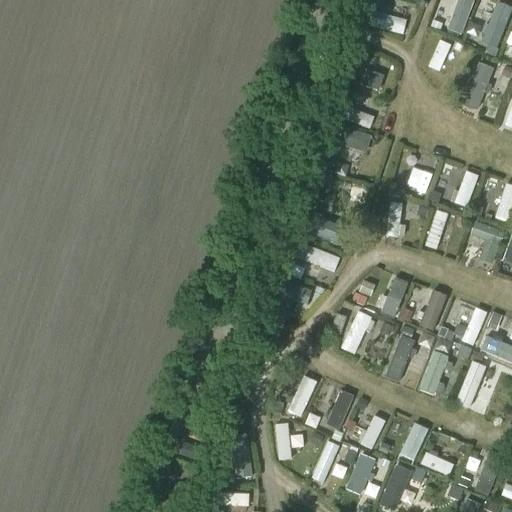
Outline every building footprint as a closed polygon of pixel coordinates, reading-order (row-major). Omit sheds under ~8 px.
[(398,18),(403,0),(388,0),(385,14),(398,18)] [(465,0),(457,0),(446,31),(457,35),(460,36),(473,3),(465,0)] [(484,35),(481,43),(488,46),(495,49),(511,9),(497,3),(487,26),(484,35)] [(363,11),(359,25),(402,35),(405,21),(363,11)] [(433,21),(430,28),(439,31),(442,25),(433,21)] [(446,31),(444,36),(456,40),(457,35),(446,31)] [(439,42),(428,68),(439,73),(450,47),(439,42)] [(456,44),(454,49),(460,53),(462,48),(456,44)] [(348,46),(346,55),(354,57),(357,49),(348,46)] [(488,46),(485,54),(495,58),(498,50),(495,49),(488,46)] [(341,64),(336,79),(378,93),(383,77),(341,64)] [(478,64),(461,106),(476,112),(483,95),(485,87),(486,85),(492,69),(478,64)] [(511,70),(504,67),(501,76),(509,79),(511,71),(511,70)] [(339,106),(335,117),(369,129),(373,118),(349,109),(342,107),(339,106)] [(325,124),(320,141),(329,143),(338,146),(365,154),(370,137),(325,124)] [(310,143),(308,151),(314,154),(317,145),(310,143)] [(429,160),(426,173),(440,176),(443,163),(429,160)] [(308,161),(304,177),(318,181),(322,164),(308,161)] [(458,192),(454,204),(466,208),(477,178),(465,174),(458,192)] [(389,182),(386,191),(393,194),(396,185),(389,182)] [(511,188),(506,186),(494,220),(507,225),(511,210),(511,188)] [(432,192),(429,201),(438,204),(441,195),(432,192)] [(390,204),(385,237),(397,239),(402,205),(390,204)] [(419,206),(417,217),(426,218),(428,208),(419,206)] [(474,208),(472,216),(479,218),(482,211),(474,208)] [(435,213),(424,246),(436,250),(447,217),(435,213)] [(303,214),(298,230),(339,246),(345,230),(319,220),(311,217),(303,214)] [(485,214),(483,220),(490,222),(492,215),(485,214)] [(458,219),(455,226),(461,229),(464,221),(458,219)] [(476,222),(471,236),(486,241),(480,260),(493,264),(504,232),(476,222)] [(511,232),(502,261),(511,264),(511,232)] [(300,244),(295,258),(334,273),(339,260),(300,244)] [(277,262),(274,270),(282,274),(286,265),(277,262)] [(270,277),(265,290),(306,306),(311,292),(270,277)] [(382,308),(379,315),(393,320),(407,285),(393,280),(386,299),(382,308)] [(363,283),(358,293),(369,298),(373,287),(363,283)] [(421,320),(418,327),(432,332),(446,297),(432,291),(423,314),(421,320)] [(354,294),(351,302),(362,307),(366,299),(354,294)] [(380,296),(376,306),(382,308),(386,299),(380,296)] [(475,309),(461,342),(472,347),(486,314),(475,309)] [(403,310),(399,319),(408,323),(411,313),(403,310)] [(357,313),(340,349),(354,355),(364,332),(369,321),(371,319),(357,313)] [(336,315),(331,332),(340,335),(346,318),(336,315)] [(276,316),(272,324),(280,327),(284,319),(276,316)] [(489,318),(485,327),(494,330),(498,321),(489,318)] [(383,323),(379,332),(389,337),(393,328),(383,323)] [(403,327),(400,334),(410,338),(412,330),(403,327)] [(440,328),(437,336),(444,339),(447,331),(440,328)] [(401,337),(384,378),(398,383),(407,359),(411,350),(414,342),(401,337)] [(485,337),(479,351),(511,364),(511,348),(500,344),(491,340),(485,337)] [(461,347),(457,356),(468,361),(471,351),(461,347)] [(433,353),(419,391),(432,397),(447,358),(433,353)] [(473,353),(470,360),(479,364),(482,356),(473,353)] [(445,362),(442,371),(447,373),(450,364),(445,362)] [(472,362),(455,403),(469,409),(485,368),(472,362)] [(290,405),(287,412),(300,418),(316,384),(303,379),(290,405)] [(328,419),(325,426),(338,431),(352,398),(339,393),(328,419)] [(288,395),(284,403),(290,405),(294,398),(288,395)] [(360,398),(356,407),(363,411),(367,402),(360,398)] [(273,405),(272,414),(281,415),(282,407),(273,405)] [(373,418),(360,445),(371,451),(384,423),(373,418)] [(287,425),(275,426),(279,462),(291,461),(287,425)] [(414,425),(399,455),(412,462),(427,431),(414,425)] [(335,431),(332,439),(340,442),(343,435),(335,431)] [(313,433),(309,442),(318,446),(323,437),(313,433)] [(245,435),(229,437),(235,481),(251,478),(245,435)] [(182,443),(179,454),(199,461),(203,450),(182,443)] [(327,443),(312,478),(323,483),(338,448),(327,443)] [(381,443),(378,451),(386,454),(389,447),(381,443)] [(460,445),(457,453),(465,456),(468,448),(460,445)] [(349,450),(344,461),(352,464),(357,453),(349,450)] [(471,451),(468,457),(476,460),(478,454),(471,451)] [(489,453),(475,490),(488,495),(502,458),(489,453)] [(425,454),(420,464),(448,476),(452,466),(425,454)] [(359,455),(344,490),(359,496),(365,481),(369,474),(374,461),(359,455)] [(380,459),(377,466),(386,470),(389,463),(380,459)] [(394,467),(379,504),(393,510),(409,474),(394,467)] [(416,469),(411,481),(420,485),(425,473),(416,469)] [(461,479),(458,486),(466,489),(469,482),(461,479)] [(505,485),(501,496),(511,501),(511,487),(505,485)] [(449,489),(446,497),(458,502),(463,490),(456,487),(449,489)] [(217,493),(216,505),(248,507),(248,495),(217,493)] [(465,501),(459,511),(476,511),(479,506),(465,501)] [(486,501),(482,510),(486,511),(495,511),(498,505),(486,501)]
